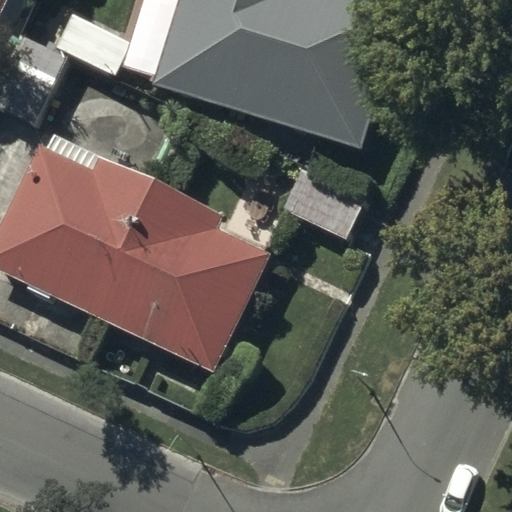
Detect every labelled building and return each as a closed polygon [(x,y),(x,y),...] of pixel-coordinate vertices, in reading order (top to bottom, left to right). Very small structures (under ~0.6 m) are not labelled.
[(185,0),(160,81),(374,148),(418,9),(388,0),(185,0)] [(78,12),(62,44),(122,74),(138,42),(78,12)] [(73,57),(29,35),(0,90),(0,102),(38,123),(73,57)] [(104,175),(45,147),(0,242),(0,264),(227,371),(281,258),(223,231),(231,215),(112,159),(104,175)] [(308,169),(290,208),(355,238),(373,199),(308,169)]
